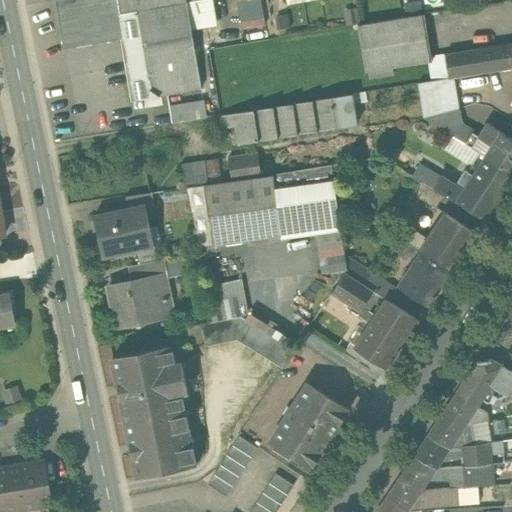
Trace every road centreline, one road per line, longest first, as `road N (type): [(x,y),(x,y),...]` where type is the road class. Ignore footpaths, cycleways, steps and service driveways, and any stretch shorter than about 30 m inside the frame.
road 1 (secondary): [(89,419),(2,0)]
road 2 (tertiary): [(511,253),(333,511)]
